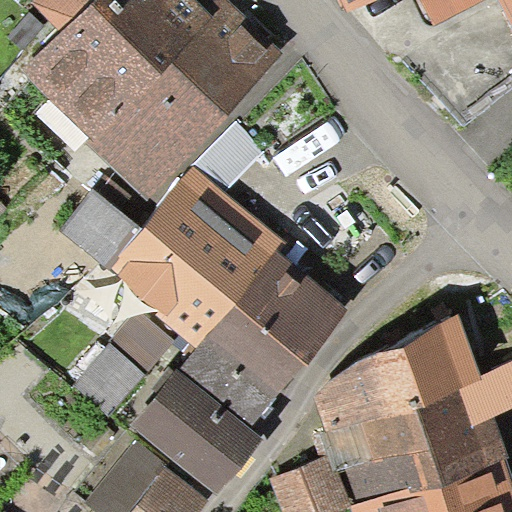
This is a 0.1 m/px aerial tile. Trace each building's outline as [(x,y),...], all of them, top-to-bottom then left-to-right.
[(24,67),(91,132),(161,55),(108,1),(108,0),(64,0),(76,12),(24,67)] [(108,0),(108,1),(161,55),(224,107),(272,56),(212,1),(197,16),(180,0),(108,0)] [(511,0),(335,0),(339,7),(348,2),(349,5),(358,0),(421,0),(428,12),(450,0),(505,0),(511,13),(511,0)] [(91,132),(149,187),(224,107),(161,55),(91,132)] [(335,314),(268,260),(173,180),(134,231),(103,264),(98,260),(84,283),(121,309),(136,290),(200,341),(233,299),(301,355),(335,314)] [(60,229),(98,260),(103,264),(134,231),(87,193),(60,229)] [(242,427),(301,355),(233,299),(200,341),(174,373),(242,427)] [(315,394),(326,428),(348,421),(466,379),(466,377),(444,315),(440,307),(429,312),(433,321),(355,361),(327,381),(315,394)] [(158,337),(130,314),(106,345),(132,367),(158,337)] [(70,385),(104,415),(140,375),(106,345),(70,385)] [(340,467),(351,505),(373,493),(490,453),(477,418),(511,403),(511,371),(509,362),(487,371),(466,377),(466,379),(348,421),(326,428),(334,451),(340,467)] [(253,435),(242,427),(174,373),(136,419),(216,482),(253,435)] [(87,508),(91,511),(189,511),(194,506),(155,476),(163,466),(135,444),(85,508),(87,508)] [(287,511),(326,511),(340,506),(327,471),(340,467),(334,451),(272,478),(287,511)] [(351,505),(353,511),(509,511),(490,453),(373,493),(351,505)]
